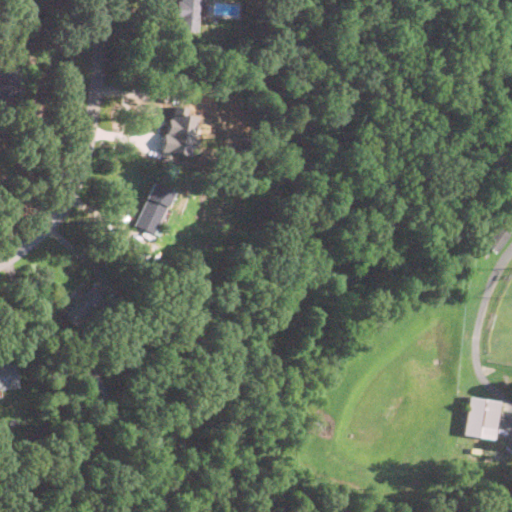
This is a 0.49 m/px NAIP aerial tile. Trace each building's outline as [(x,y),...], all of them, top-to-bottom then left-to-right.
[(199,0),(177,0),(175,15),(197,18),(199,0)] [(14,67),(0,67),(0,102),(14,103),(14,96),(18,96),(18,76),(14,76),(14,67)] [(183,107),(168,104),(161,151),(188,155),(193,116),(182,114),(183,107)] [(155,232),(173,189),(151,180),(133,222),(155,232)] [(496,251),(509,233),(497,224),(484,242),(496,251)] [(91,285),(60,310),(70,324),(102,299),(91,285)] [(69,368),(96,403),(109,393),(82,358),(69,368)] [(14,360),(0,361),(0,389),(18,387),(14,360)] [(461,434),(493,438),(498,399),(465,395),(461,434)]
